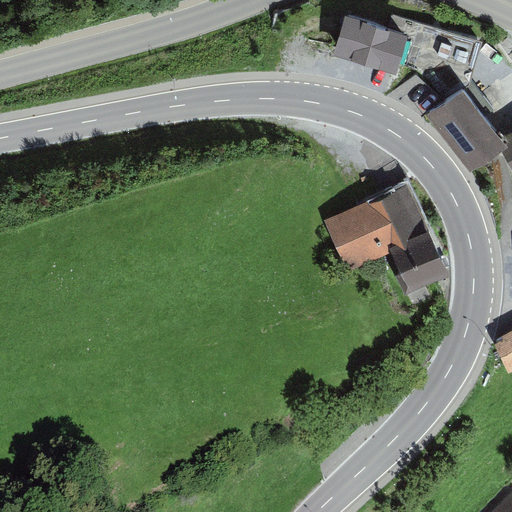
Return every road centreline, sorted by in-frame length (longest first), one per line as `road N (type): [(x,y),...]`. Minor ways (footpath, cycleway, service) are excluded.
road 1 (tertiary): [(0,140),(215,102),(264,101),(351,112),(421,153),(452,190),(469,239),(468,326),(425,407),(319,511)]
road 2 (tertiary): [(256,0),(0,77)]
